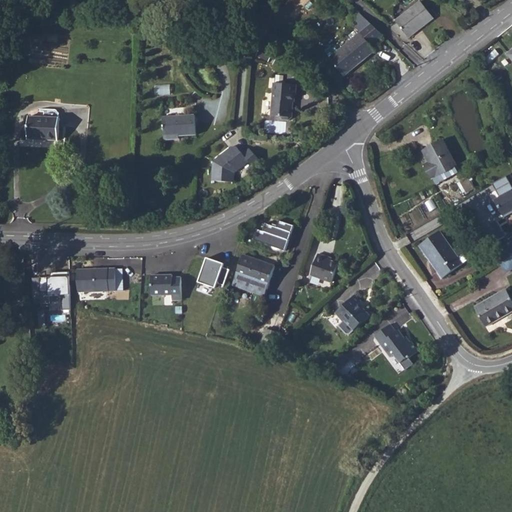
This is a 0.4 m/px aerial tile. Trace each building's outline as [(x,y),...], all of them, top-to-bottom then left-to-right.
[(434,18),(421,1),(396,21),(409,37),(434,18)] [(330,57),(344,74),(374,50),(370,44),(383,34),(365,17),(355,25),(361,33),(330,57)] [(293,97),(294,82),(272,81),(269,110),(278,111),(277,114),(288,115),(289,97),(293,97)] [(195,130),(194,109),(163,111),(164,135),(173,135),(172,132),(195,130)] [(28,139),(58,140),(59,117),(29,116),(28,139)] [(434,180),(458,167),(445,144),(428,153),(434,164),(427,168),(434,180)] [(235,145),(220,158),(213,158),(212,180),(233,182),(234,174),(249,162),(243,154),(235,145)] [(249,162),(253,167),(260,161),(249,148),(243,154),(249,162)] [(461,174),(458,167),(443,175),(447,181),(461,174)] [(511,191),(505,180),(494,186),(501,198),(493,202),(503,219),(511,213),(511,191)] [(251,241),(286,252),(294,225),(280,221),(279,227),(266,224),(264,231),(255,229),(251,241)] [(465,264),(443,230),(420,244),(441,279),(465,264)] [(276,266),(244,255),(233,286),(265,297),(276,266)] [(311,279),(332,285),(338,267),(324,263),(325,260),(317,258),(311,279)] [(212,291),(220,294),(226,278),(217,275),(219,271),(203,266),(195,291),(210,296),(212,291)] [(77,269),(78,292),(117,292),(116,268),(77,269)] [(62,310),(71,309),(68,272),(49,274),(50,278),(38,279),(40,294),(48,293),(49,297),(62,294),(62,310)] [(151,297),(173,297),(173,303),(182,303),(182,278),(172,279),(172,276),(150,276),(151,297)] [(511,291),(481,307),(491,327),(511,315),(511,291)] [(365,320),(371,320),(376,315),(368,307),(366,308),(364,305),(367,302),(360,294),(340,313),(348,323),(344,326),(352,334),(356,334),(359,331),(357,328),(365,320)] [(359,331),(371,320),(365,320),(357,328),(359,331)] [(270,328),(264,348),(273,351),(276,352),(280,341),(283,331),(270,328)] [(412,362),(414,364),(424,356),(417,346),(415,347),(404,333),(401,336),(395,328),(379,339),(395,361),(398,359),(404,368),(412,362)]
